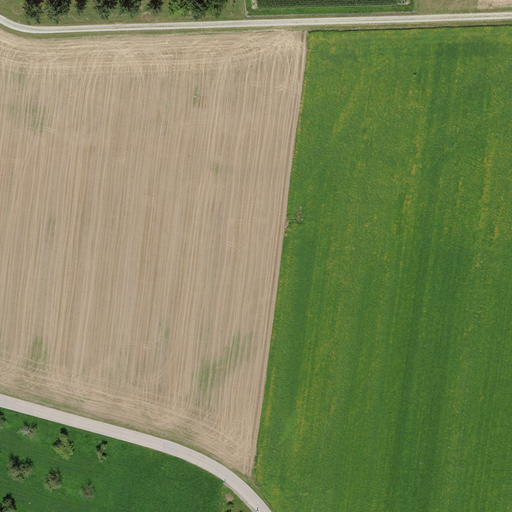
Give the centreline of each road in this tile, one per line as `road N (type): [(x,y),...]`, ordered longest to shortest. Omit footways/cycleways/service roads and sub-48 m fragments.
road 1 (track): [(0,18),(41,31),(511,16)]
road 2 (unclassified): [(265,511),(234,480),(163,444),(0,401)]
